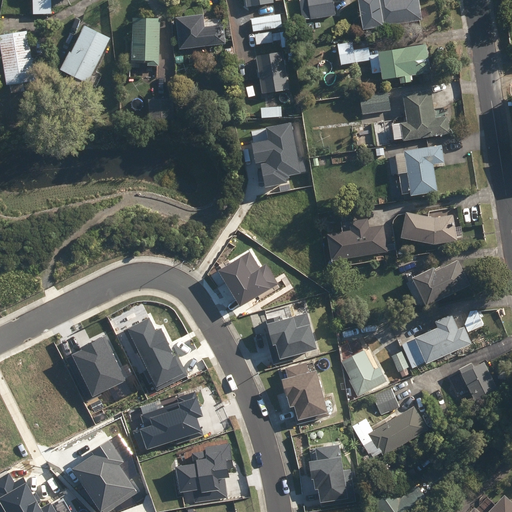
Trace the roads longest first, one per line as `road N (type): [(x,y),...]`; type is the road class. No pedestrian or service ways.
road 1 (residential): [(0,341),(125,278),(165,275),(200,303),(252,415),(278,511)]
road 2 (track): [(58,312),(45,277),(53,261),(117,204),(134,200),(201,215),(218,206)]
road 3 (residential): [(508,209),(476,0)]
